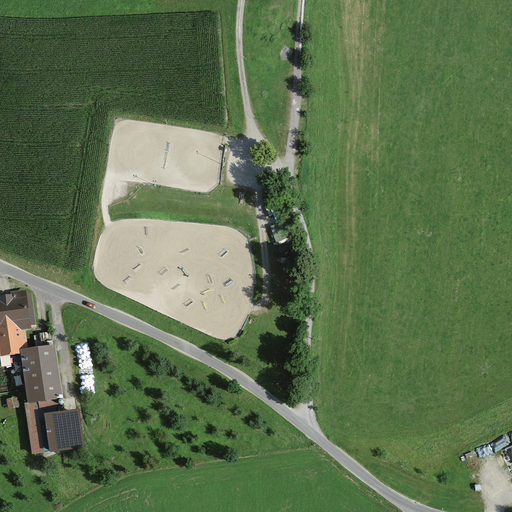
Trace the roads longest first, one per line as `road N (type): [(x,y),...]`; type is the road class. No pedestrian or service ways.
road 1 (unclassified): [(0,265),(204,356),(424,511)]
road 2 (track): [(291,186),(312,285),(309,430)]
road 3 (track): [(241,0),(253,129),(291,186)]
road 4 (track): [(301,0),(291,186)]
road 5 (track): [(252,306),(266,292),(253,129)]
